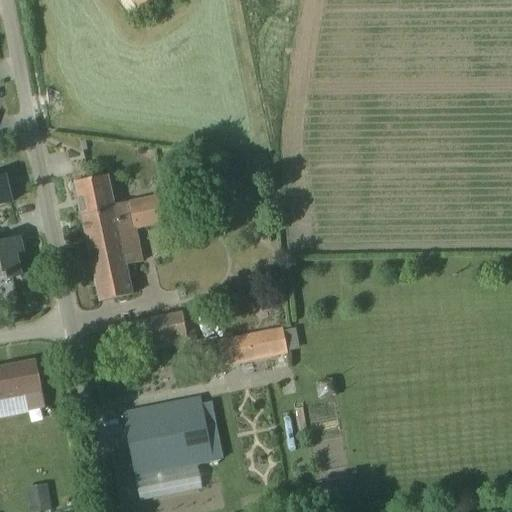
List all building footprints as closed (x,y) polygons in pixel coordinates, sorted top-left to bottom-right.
[(118,0),(131,16),(153,0),(118,0)] [(0,205),(11,203),(4,176),(0,176),(0,205)] [(138,224),(138,228),(170,222),(165,194),(114,205),(107,176),(74,182),(82,218),(115,211),(119,228),(138,224)] [(82,218),(87,242),(99,302),(132,295),(126,265),(142,262),(138,244),(122,247),(119,228),(115,211),(82,218)] [(15,253),(22,252),(18,235),(0,239),(0,276),(3,276),(4,280),(21,276),(15,253)] [(190,312),(142,322),(123,326),(129,355),(196,342),(190,312)] [(222,365),(287,352),(283,328),(218,341),(222,365)] [(36,360),(0,367),(0,400),(42,392),(36,360)] [(142,511),(207,511),(228,508),(218,459),(213,461),(201,398),(122,413),(142,511)] [(48,491),(26,494),(29,511),(43,511),(51,511),(48,491)]
